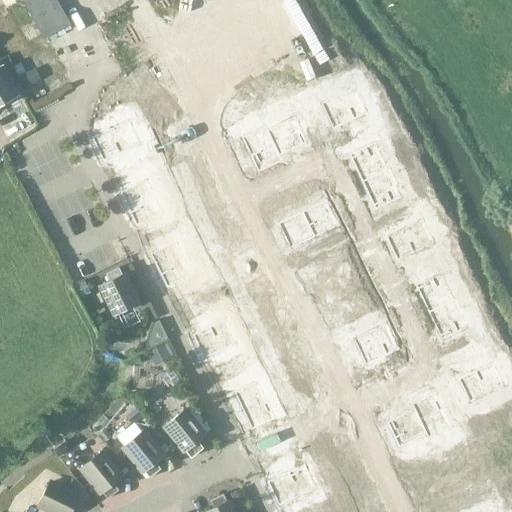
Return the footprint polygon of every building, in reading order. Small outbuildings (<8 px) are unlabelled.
[(0,0),(6,9),(17,3),(14,0),(0,0)] [(22,0),(44,38),(69,24),(67,20),(56,0),(22,0)] [(209,28),(203,31),(209,41),(215,38),(220,47),(264,24),(251,0),(240,0),(204,19),(209,28)] [(0,106),(14,98),(14,97),(19,94),(4,67),(0,69),(0,106)] [(354,87),(320,104),(333,130),(367,114),(354,87)] [(295,117),(267,130),(280,156),(307,143),(295,117)] [(92,136),(91,137),(103,164),(104,163),(104,162),(140,145),(129,120),(92,137),(92,136)] [(265,127),(241,138),(257,172),(256,173),(256,174),(283,161),(283,160),(282,161),(280,156),(267,130),(265,127)] [(376,142),(347,155),(348,157),(349,156),(361,182),(387,170),(375,144),(377,143),(376,142)] [(387,170),(361,182),(374,209),(373,210),(374,211),(402,198),(402,196),(400,197),(395,187),(398,186),(390,169),(387,170)] [(146,180),(119,193),(135,227),(162,214),(146,180)] [(325,201),(302,212),(314,238),(337,227),(339,227),(326,200),(325,201)] [(279,223),(277,223),(290,250),(291,249),(314,238),(302,212),(279,223)] [(386,236),(385,236),(397,263),(399,263),(398,262),(434,244),(423,220),(386,237),(386,236)] [(176,242),(149,255),(166,289),(193,275),(176,242)] [(98,287),(113,317),(141,303),(132,285),(131,286),(128,281),(130,281),(126,273),(122,275),(119,268),(106,275),(109,281),(98,287)] [(442,272),(413,286),(414,288),(416,287),(428,313),(454,300),(442,275),(443,274),(442,272)] [(454,300),(428,313),(440,340),(439,340),(440,342),(469,328),(468,327),(467,328),(462,317),(464,316),(456,299),(454,300)] [(227,318),(192,335),(203,360),(239,343),(227,318)] [(387,323),(353,339),(365,366),(399,350),(387,323)] [(493,363),(458,379),(469,404),(505,387),(493,363)] [(258,382),(233,393),(250,430),(250,431),(276,419),(276,418),(275,418),(258,382)] [(437,392),(410,405),(410,406),(412,406),(414,410),(426,436),(427,440),(452,428),(436,394),(437,394),(437,392)] [(208,435),(186,408),(161,428),(174,444),(175,443),(178,447),(177,448),(182,454),(186,451),(191,458),(203,449),(198,443),(208,435)] [(414,410),(386,423),(398,449),(426,436),(414,410)] [(145,429),(120,449),(132,465),(134,463),(137,468),(136,469),(141,476),(145,473),(149,478),(160,469),(155,464),(166,455),(145,429)] [(124,477),(103,450),(78,470),(91,486),(92,485),(95,489),(94,490),(99,497),(103,493),(108,499),(118,490),(114,485),(124,477)] [(303,465),(267,482),(278,507),(315,490),(315,491),(316,490),(304,464),(302,464),(303,465)] [(50,480),(36,508),(43,511),(72,511),(81,495),(72,491),(72,492),(67,490),(68,489),(50,480)] [(205,511),(237,511),(236,511),(235,511),(233,508),(235,507),(231,499),(226,501),(223,495),(210,501),(214,508),(205,511)]
